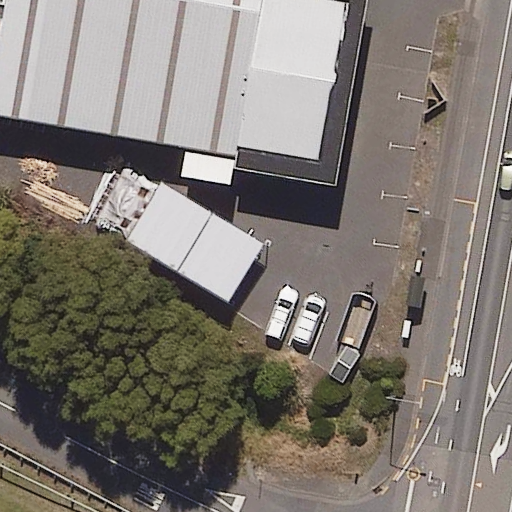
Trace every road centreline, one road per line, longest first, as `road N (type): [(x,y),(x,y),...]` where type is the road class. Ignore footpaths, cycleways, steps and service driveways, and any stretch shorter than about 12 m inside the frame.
road 1 (secondary): [(456,511),(511,181)]
road 2 (unclassified): [(0,401),(223,511)]
